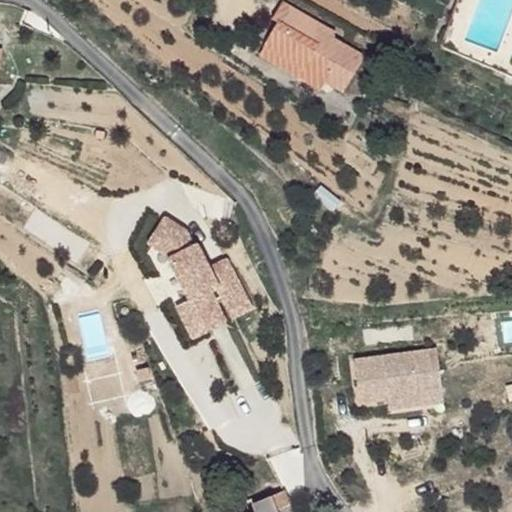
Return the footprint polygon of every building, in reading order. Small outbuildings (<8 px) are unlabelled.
[(322,32),(268,3),(259,21),(265,25),(252,50),(294,71),(299,61),(320,71),(312,84),(330,94),(351,53),(321,37),(322,32)] [(294,71),(252,50),(248,57),(308,91),(312,84),(320,71),(299,61),(294,71)] [(190,337),(233,318),(216,281),(234,272),(227,256),(207,265),(182,211),(151,225),(182,294),(173,298),(190,337)] [(442,348),(386,353),(392,397),(447,391),(442,348)] [(447,391),(392,397),(393,410),(448,405),(447,391)] [(237,489),(232,492),(234,497),(240,494),(237,489)] [(256,495),(238,502),(242,511),(281,511),(281,509),(293,504),(288,489),(258,499),(256,495)]
